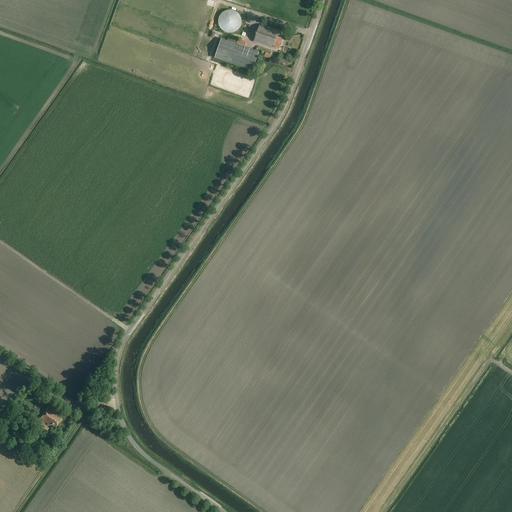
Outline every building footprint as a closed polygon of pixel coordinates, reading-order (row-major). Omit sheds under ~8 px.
[(219,20),(219,21),(219,22),(219,23),(219,24),(219,25),(220,25),(220,26),(221,27),(221,28),(222,28),(222,29),(223,29),(224,30),(225,30),(225,31),(226,31),(227,31),(228,31),(229,31),(229,32),(230,32),(231,31),(232,31),(233,31),(234,31),(234,30),(235,30),(236,30),(236,29),(237,29),(238,28),(238,27),(239,27),(239,26),(240,26),(240,25),(240,24),(241,23),(241,22),(241,21),(241,20),(241,19),(241,18),(241,17),(240,17),(240,16),(240,15),(239,15),(239,14),(238,13),(238,12),(237,12),(236,11),(235,11),(235,10),(234,10),(233,10),(232,10),(232,9),(231,9),(230,9),(229,9),(228,9),(227,9),(227,10),(226,10),(225,10),(224,11),(223,11),(223,12),(222,12),(222,13),(221,13),(221,14),(220,14),(220,15),(220,16),(219,16),(219,17),(219,18),(219,19),(219,20)] [(279,49),(283,38),(278,36),(279,31),(260,24),(254,42),(275,49),(276,48),(279,49)] [(215,57),(229,62),(253,70),(259,51),(221,38),(215,57)] [(56,427),(62,419),(58,416),(58,415),(48,408),(41,418),(51,426),(52,425),(56,427)] [(46,433),(49,428),(41,422),(38,428),(46,433)]
